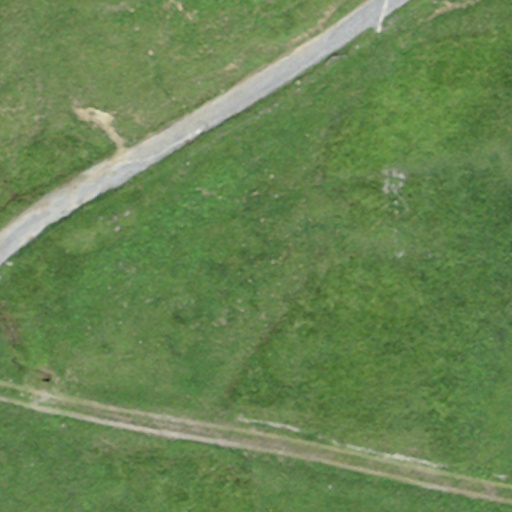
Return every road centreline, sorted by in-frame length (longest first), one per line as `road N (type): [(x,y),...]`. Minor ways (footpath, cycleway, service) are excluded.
road 1 (track): [(0,389),(511,496)]
road 2 (track): [(387,0),(0,248)]
